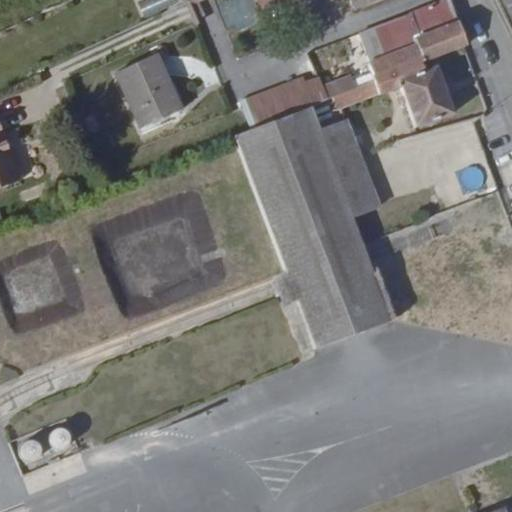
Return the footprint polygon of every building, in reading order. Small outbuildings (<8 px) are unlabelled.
[(341,0),(343,4),(356,0),(213,0),(223,19),(268,0),(341,0)] [(354,77),(446,47),(438,24),(429,0),(427,0),(337,29),(354,77)] [(131,127),(173,109),(152,57),(109,75),(131,127)] [(289,69),(230,91),(241,121),(266,111),(294,100),(310,94),(300,71),(291,74),(289,69)] [(331,108),(302,118),(294,100),(266,111),(285,155),(341,134),(331,108)] [(302,196),(285,155),(266,111),(241,121),(217,131),(275,271),(313,256),(300,222),(336,208),(329,187),(302,196)] [(0,181),(19,175),(0,128),(0,181)] [(368,201),(341,134),(285,155),(302,196),(329,187),(336,208),(300,222),(313,256),(349,241),(337,213),(368,201)] [(483,170),(462,169),(460,189),(482,191),(483,170)] [(349,241),(313,256),(275,271),(282,288),(307,347),(381,317),(357,260),(349,241)] [(79,452),(21,475),(29,494),(87,470),(79,452)]
